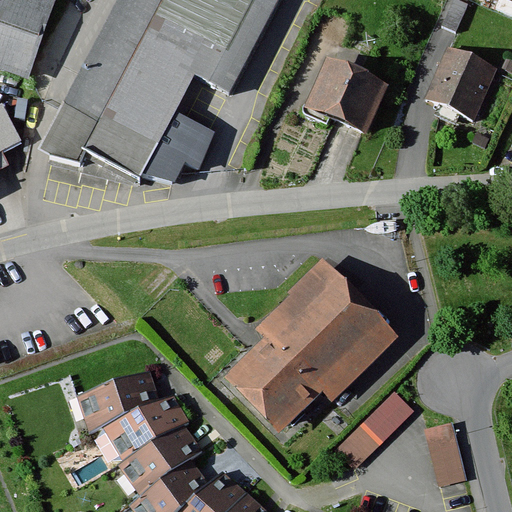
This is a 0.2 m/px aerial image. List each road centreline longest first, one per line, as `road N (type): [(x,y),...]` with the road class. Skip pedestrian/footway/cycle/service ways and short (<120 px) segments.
road 1 (residential): [(0,250),(190,208),(511,185)]
road 2 (unknown): [(4,235),(55,101),(107,0)]
road 3 (residential): [(511,364),(463,382),(498,511)]
